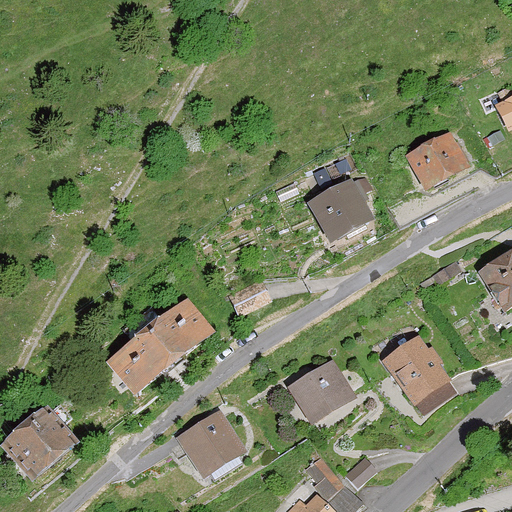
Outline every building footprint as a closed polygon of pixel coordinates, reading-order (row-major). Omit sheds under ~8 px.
[(511,100),(495,109),(509,136),(511,133),(511,100)] [(426,196),(469,173),(450,136),(406,159),(426,196)] [(331,248),(374,225),(352,184),(309,207),(331,248)] [(504,317),(511,312),(511,255),(479,276),(504,317)] [(239,320),(271,303),(261,282),(228,298),(239,320)] [(135,399),(215,335),(187,300),(160,322),(152,311),(125,333),(133,343),(107,364),(135,399)] [(448,387),(451,384),(419,338),(382,364),(415,410),(417,409),(424,418),(455,396),(448,387)] [(313,428),(356,402),(333,363),(289,390),(313,428)] [(33,484),(78,446),(47,410),(3,449),(33,484)] [(246,455),(220,414),(177,440),(202,481),(246,455)] [(371,456),(346,471),(355,486),(380,472),(371,456)] [(333,474),(319,459),(306,471),(318,484),(314,488),(327,502),(342,488),(331,476),(333,474)] [(355,511),(364,504),(346,487),(327,506),(317,496),(305,509),(298,502),(288,511),(355,511)]
